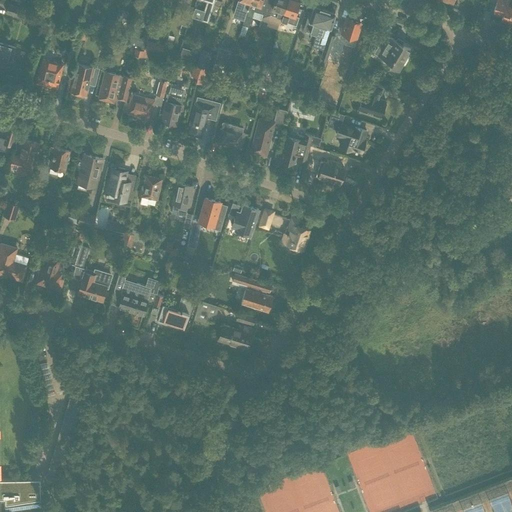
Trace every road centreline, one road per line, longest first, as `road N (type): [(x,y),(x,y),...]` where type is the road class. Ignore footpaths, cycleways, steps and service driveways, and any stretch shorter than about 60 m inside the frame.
road 1 (residential): [(353,212),(0,97)]
road 2 (residential): [(257,377),(0,299)]
road 3 (residential): [(353,212),(460,28)]
road 4 (residential): [(257,377),(353,212)]
road 5 (unclassified): [(235,511),(223,465),(226,440),(257,377)]
road 6 (track): [(454,42),(468,85),(511,141)]
